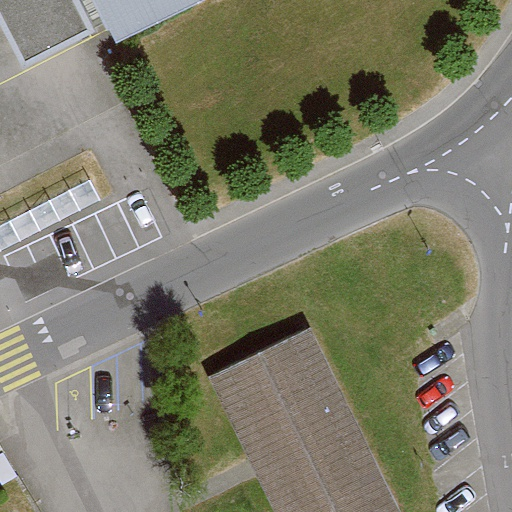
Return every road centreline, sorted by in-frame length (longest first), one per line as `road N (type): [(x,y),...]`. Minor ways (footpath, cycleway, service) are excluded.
road 1 (residential): [(0,365),(376,193),(488,154)]
road 2 (residential): [(488,154),(489,232),(511,420)]
